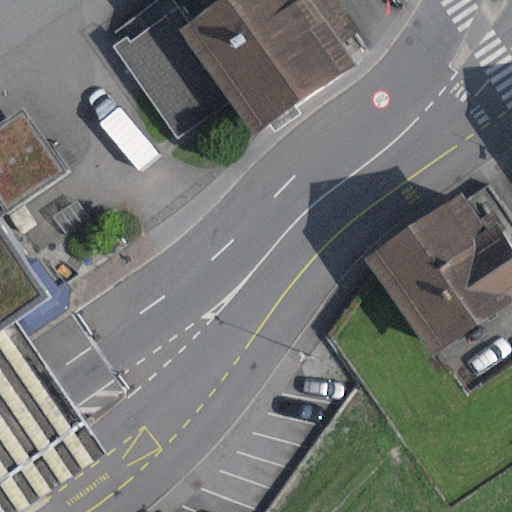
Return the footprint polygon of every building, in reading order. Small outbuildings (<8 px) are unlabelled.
[(172,0),(160,0),(117,30),(123,38),(112,45),(177,139),(229,104),(251,136),(356,65),(342,45),(361,32),(339,0),(224,0),(189,24),(172,0)] [(22,109),(0,124),(0,206),(6,216),(67,175),(22,109)] [(486,227),(459,187),(354,258),(425,361),(511,302),(511,249),(497,228),(486,227)] [(52,298),(0,222),(0,333),(16,323),(52,298)] [(16,323),(0,333),(0,511),(22,511),(107,455),(16,323)]
